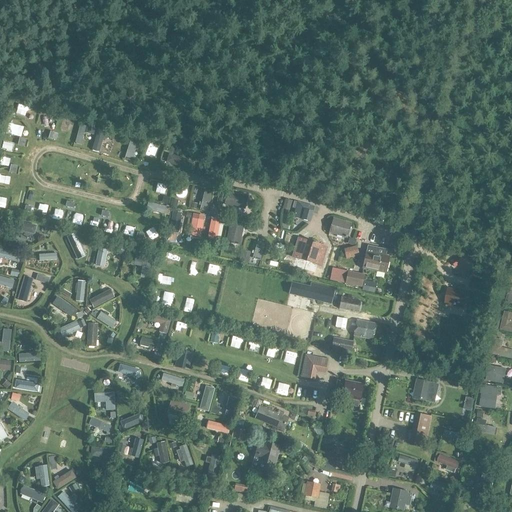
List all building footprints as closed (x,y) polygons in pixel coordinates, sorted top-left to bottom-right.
[(57,145),(63,146),(67,132),(61,130),(57,145)] [(50,132),(49,138),(56,140),(58,134),(50,132)] [(18,146),(24,147),(26,140),(20,138),(18,146)] [(93,144),(85,142),(83,148),(91,150),(93,144)] [(9,173),(16,174),(17,167),(11,165),(9,173)] [(93,180),(96,193),(106,192),(104,178),(93,180)] [(0,191),(0,198),(10,201),(12,194),(0,191)] [(227,191),(224,203),(245,208),(248,196),(227,191)] [(179,201),(172,199),(170,206),(172,206),(172,208),(177,209),(179,201)] [(282,208),(291,210),(293,201),(285,199),(282,208)] [(297,202),(295,209),(293,217),(310,222),(312,213),(316,215),(318,208),(297,202)] [(41,220),(44,204),(34,203),(31,219),(41,220)] [(190,235),(201,237),(205,217),(194,215),(190,235)] [(351,224),(333,218),(328,233),(347,239),(351,224)] [(240,245),(243,227),(230,224),(226,242),(240,245)] [(210,225),(207,246),(218,247),(220,226),(210,225)] [(294,234),(287,232),(285,240),(292,241),(294,234)] [(297,238),(291,258),(306,262),(312,242),(297,238)] [(357,240),(350,238),(348,244),(355,246),(357,240)] [(327,247),(312,242),(306,262),(321,267),(327,247)] [(259,267),(266,250),(252,245),(246,262),(259,267)] [(358,254),(357,246),(345,249),(346,257),(358,254)] [(365,253),(362,269),(385,274),(388,258),(376,255),(375,255),(377,248),(368,246),(366,253),(365,253)] [(98,250),(95,273),(106,275),(109,252),(98,250)] [(146,253),(136,251),(134,263),(144,265),(142,277),(149,278),(153,257),(146,256),(146,253)] [(465,252),(452,262),(456,268),(469,258),(465,252)] [(358,258),(344,260),(345,266),(359,264),(358,258)] [(347,283),(361,286),(362,281),(364,275),(349,272),(347,283)] [(327,287),(343,289),(345,277),(329,275),(327,287)] [(471,279),(469,287),(482,290),(483,282),(471,279)] [(80,281),(78,299),(78,300),(86,301),(88,282),(80,281)] [(364,281),(362,291),(374,293),(376,283),(364,281)] [(320,289),(317,299),(331,302),(333,293),(320,289)] [(448,290),(445,304),(463,308),(466,293),(448,290)] [(110,291),(90,301),(93,309),(113,299),(110,291)] [(347,298),(341,297),(338,309),(358,314),(360,301),(347,298)] [(58,298),(53,306),(71,318),(76,311),(58,298)] [(511,323),(511,312),(504,311),(500,330),(511,332),(511,323),(511,324),(511,323)] [(116,324),(100,313),(96,320),(112,330),(116,324)] [(172,319),(152,313),(150,320),(162,324),(160,332),(167,335),(172,319)] [(352,319),(351,326),(355,327),(354,336),(372,340),(375,325),(357,321),(357,320),(356,320),(352,319)] [(62,338),(79,332),(75,323),(59,329),(62,338)] [(87,347),(96,347),(97,326),(89,326),(87,347)] [(0,341),(0,351),(10,352),(12,329),(4,329),(3,342),(0,341)] [(334,338),(331,349),(351,353),(353,342),(334,338)] [(491,353),(511,358),(511,350),(501,347),(503,340),(495,338),(491,353)] [(185,369),(189,353),(178,351),(174,366),(185,369)] [(138,359),(147,360),(148,353),(139,352),(138,359)] [(305,355),(302,369),(316,372),(325,374),(327,364),(328,360),(315,357),(305,355)] [(488,365),(485,380),(503,384),(506,369),(488,365)] [(164,374),(161,381),(172,384),(171,387),(175,388),(176,385),(182,387),(184,380),(164,374)] [(336,380),(333,395),(342,397),(343,397),(342,402),(343,403),(349,405),(351,404),(351,399),(358,401),(360,401),(360,400),(363,387),(363,386),(336,380)] [(418,381),(415,392),(417,393),(416,399),(434,403),(436,394),(434,393),(435,386),(431,385),(431,384),(418,381)] [(482,392),(480,406),(494,408),(496,394),(482,392)] [(114,393),(94,394),(95,403),(106,402),(106,411),(115,411),(114,393)] [(472,412),(475,399),(466,398),(464,410),(472,412)] [(18,409),(20,402),(12,400),(10,407),(18,409)] [(168,413),(188,418),(191,405),(172,400),(168,413)] [(255,419),(284,431),(289,419),(282,416),(284,413),(278,411),(277,414),(259,407),(255,419)] [(15,408),(8,413),(22,430),(29,425),(15,408)] [(417,414),(417,415),(411,445),(426,448),(432,417),(417,414)] [(166,416),(166,431),(178,431),(179,416),(166,416)] [(476,424),(475,431),(496,436),(497,428),(485,425),(486,421),(477,419),(476,424)] [(90,425),(86,435),(105,443),(110,433),(90,425)] [(221,435),(222,429),(208,425),(207,431),(221,435)] [(243,440),(245,430),(236,428),(234,437),(243,440)] [(445,431),(443,437),(450,438),(449,441),(454,442),(454,439),(463,441),(464,435),(445,431)] [(474,436),(472,442),(478,444),(480,437),(474,436)] [(131,449),(129,456),(138,458),(143,441),(136,439),(133,450),(131,449)] [(292,444),(301,450),(303,445),(295,440),(292,444)] [(157,443),(159,448),(154,449),(156,457),(161,456),(162,463),(171,461),(166,441),(157,443)] [(254,457),(251,468),(252,468),(255,469),(271,473),(273,465),(278,446),(263,442),(261,448),(257,447),(254,457)] [(180,450),(176,451),(180,463),(184,461),(186,468),(193,465),(186,445),(179,448),(180,450)] [(113,449),(92,447),(92,456),(104,457),(103,466),(112,466),(113,449)] [(213,454),(212,457),(207,456),(205,463),(211,464),(207,478),(216,480),(222,456),(213,454)] [(457,470),(460,463),(441,456),(438,462),(448,466),(446,470),(454,473),(456,469),(457,470)] [(326,462),(325,468),(334,470),(336,463),(326,462)] [(470,488),(469,492),(478,495),(478,496),(490,498),(494,480),(482,477),(481,485),(478,485),(477,489),(470,488)] [(451,486),(432,481),(430,488),(439,491),(438,494),(441,495),(442,491),(449,493),(451,486)] [(131,482),(128,491),(144,495),(146,486),(131,482)] [(318,499),(319,492),(321,485),(306,482),(303,496),(318,499)] [(247,486),(235,483),(233,491),(245,494),(247,486)] [(333,484),(331,491),(339,493),(340,486),(333,484)] [(407,493),(393,490),(391,502),(392,502),(391,508),(403,511),(404,505),(409,506),(411,495),(407,494),(407,493)] [(37,507),(39,499),(21,493),(18,501),(37,507)] [(77,511),(62,497),(55,504),(64,511),(77,511)]
